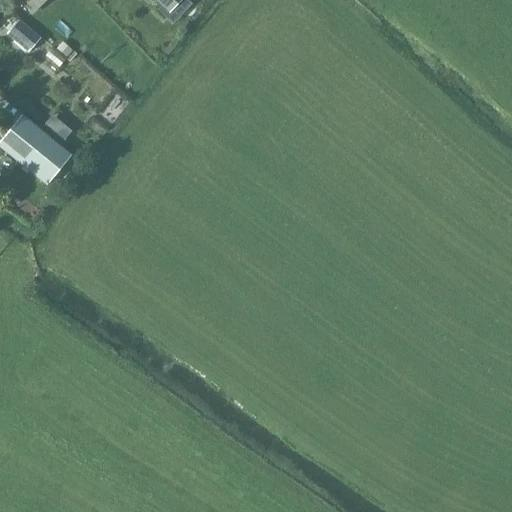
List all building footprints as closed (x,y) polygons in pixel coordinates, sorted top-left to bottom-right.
[(15,0),(17,2),(32,16),(47,0),(15,0)] [(172,9),(181,0),(155,0),(162,7),(166,3),(172,9)] [(19,21),(6,35),(27,54),(40,39),(19,21)] [(66,58),(72,52),(62,43),(56,50),(66,58)] [(57,66),(63,58),(49,49),(43,57),(57,66)] [(0,144),(0,151),(45,188),(69,158),(20,119),(0,144)] [(61,140),(66,133),(60,127),(54,134),(61,140)]
